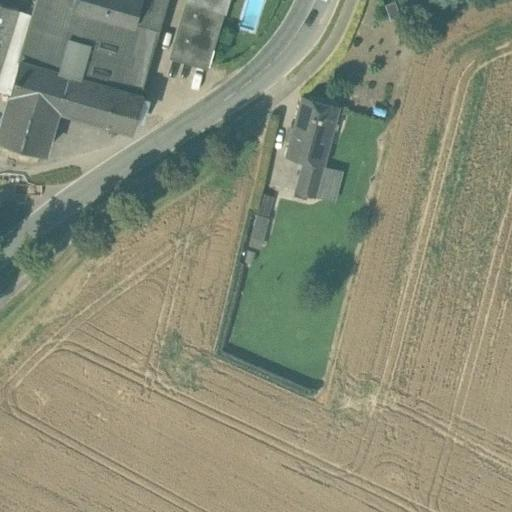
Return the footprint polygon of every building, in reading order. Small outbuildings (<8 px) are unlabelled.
[(167,0),(36,0),(10,93),(131,128),(141,93),(140,93),(167,0)] [(187,0),(171,55),(206,65),(222,9),(224,10),(227,0),(187,0)] [(0,64),(18,8),(0,2),(0,64)] [(339,105),(301,95),(285,155),(303,160),(323,165),(339,105)] [(323,165),(303,160),(294,191),(315,196),(323,165)] [(274,196),(262,193),(256,214),(268,217),(274,196)]
